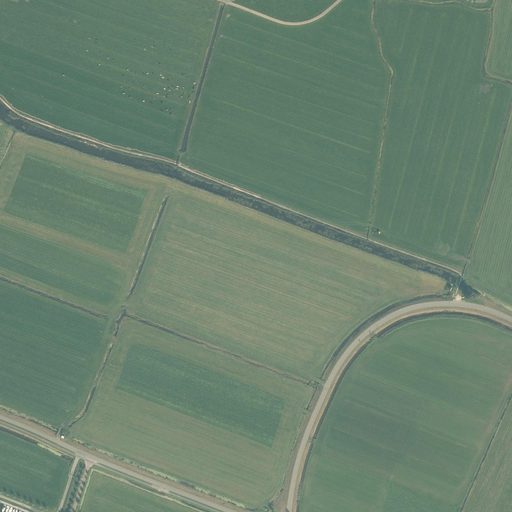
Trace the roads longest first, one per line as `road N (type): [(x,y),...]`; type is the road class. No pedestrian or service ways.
road 1 (tertiary): [(452,303),(397,313),(344,356),(307,432),(288,511)]
road 2 (tertiary): [(230,511),(0,417)]
road 3 (track): [(218,0),(290,24),(316,18),(339,0)]
